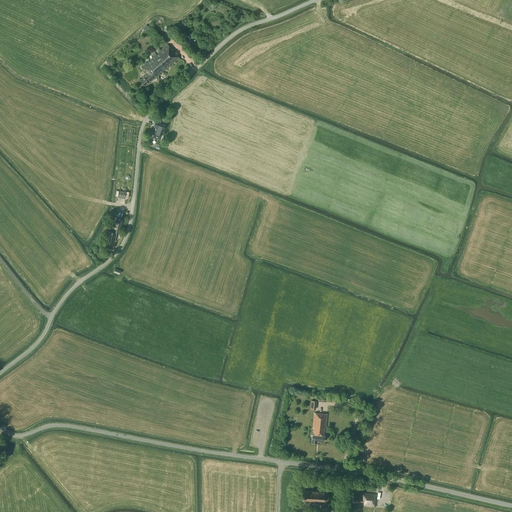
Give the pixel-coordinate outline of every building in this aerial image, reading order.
[(170,66),(172,64),(172,63),(174,61),(175,62),(179,58),(168,44),(158,52),(159,52),(159,53),(157,55),(156,54),(154,56),(154,57),(152,59),(151,58),(149,60),(150,61),(147,63),(147,62),(141,67),(147,74),(140,80),(145,86),(154,78),(154,79),(158,76),(158,75),(160,73),(161,74),(163,72),(162,71),(165,69),(165,70),(168,68),(167,67),(169,65),(170,66)] [(169,115),(166,114),(161,112),(159,117),(163,119),(167,120),(169,115)] [(150,136),(158,139),(160,140),(164,129),(163,129),(164,125),(156,122),(154,126),(156,127),(155,131),(150,129),(148,134),(150,135),(150,136)] [(117,219),(114,232),(108,231),(106,239),(115,241),(117,233),(119,234),(123,220),(117,219)] [(312,435),(311,442),(317,443),(317,441),(324,441),(325,436),(324,435),(325,426),(326,426),(327,414),(314,413),(312,428),(313,428),(313,435),(312,435)] [(302,491),(302,500),(323,502),(326,501),(328,498),(329,496),(327,493),(324,492),(302,491)] [(353,497),(352,503),(363,504),(363,505),(373,506),(375,494),(361,492),(361,498),(353,497)]
